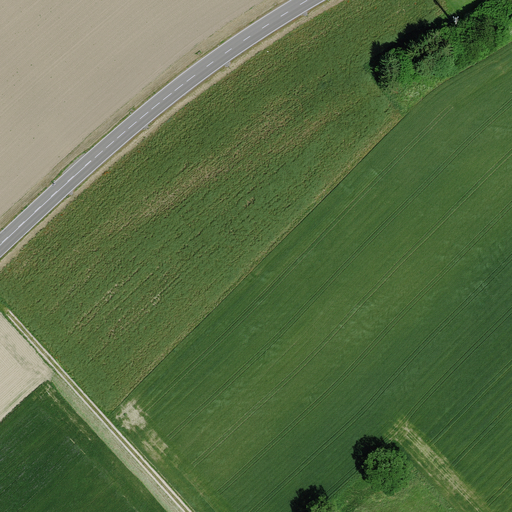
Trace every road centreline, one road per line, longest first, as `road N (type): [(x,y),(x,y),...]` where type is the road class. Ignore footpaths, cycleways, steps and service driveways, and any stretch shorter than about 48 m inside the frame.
road 1 (primary): [(0,246),(187,81),(310,0)]
road 2 (track): [(184,511),(3,312)]
